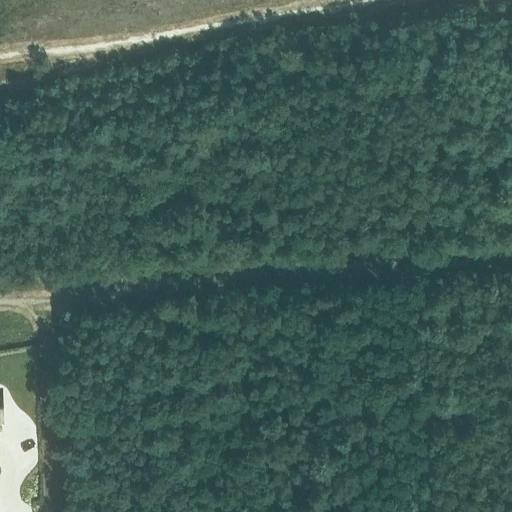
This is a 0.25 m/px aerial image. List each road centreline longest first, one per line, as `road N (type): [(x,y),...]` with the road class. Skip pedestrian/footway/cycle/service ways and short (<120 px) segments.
road 1 (unclassified): [(511,253),(53,303)]
road 2 (residential): [(53,303),(54,511)]
road 3 (track): [(115,49),(0,93)]
